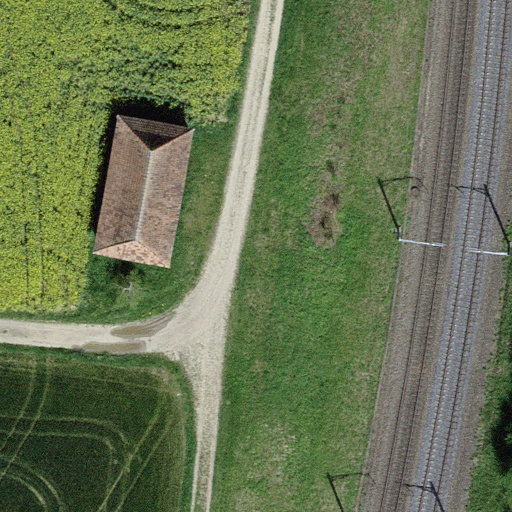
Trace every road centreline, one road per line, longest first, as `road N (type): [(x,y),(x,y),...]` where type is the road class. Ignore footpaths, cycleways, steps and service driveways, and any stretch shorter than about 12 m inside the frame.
road 1 (track): [(213,335),(273,0)]
road 2 (track): [(213,335),(0,329)]
road 3 (track): [(199,511),(213,335)]
